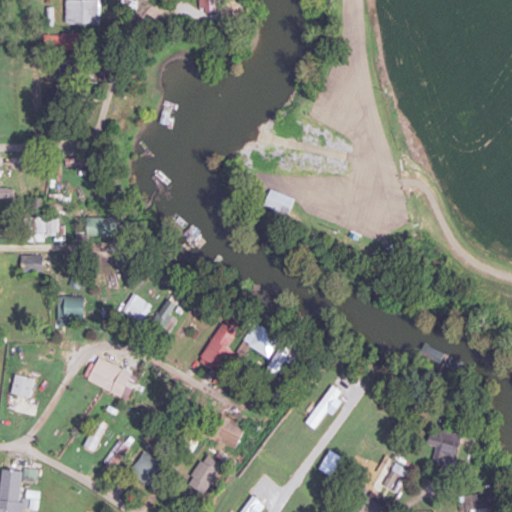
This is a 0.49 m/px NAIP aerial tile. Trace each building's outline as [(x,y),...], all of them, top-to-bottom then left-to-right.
[(66,0),(66,24),(99,24),(99,0),(66,0)] [(217,0),(206,0),(206,13),(217,13),(217,0)] [(66,166),(90,166),(90,158),(66,158),(66,166)] [(0,198),(14,199),(14,189),(0,188),(0,198)] [(71,213),(71,195),(49,195),(49,198),(32,198),(32,213),(71,213)] [(118,217),(87,217),(87,236),(118,236),(118,217)] [(59,219),(25,219),(25,236),(59,236),(59,219)] [(43,272),(43,255),(21,255),(21,272),(43,272)] [(183,300),(174,294),(154,321),(163,327),(183,300)] [(85,297),(57,297),(57,326),(85,326),(85,297)] [(200,361),(218,372),(246,325),(228,314),(200,361)] [(250,343),(268,358),(282,341),(263,326),(250,343)] [(271,368),(277,372),(293,350),(286,345),(271,368)] [(458,374),(463,359),(424,347),(419,363),(458,374)] [(128,400),(139,376),(97,357),(87,381),(128,400)] [(31,398),(35,379),(16,375),(12,394),(31,398)] [(211,436),(236,449),(246,428),(221,415),(211,436)] [(109,424),(97,419),(84,447),(96,452),(109,424)] [(462,438),(432,429),(428,444),(438,447),(434,463),(454,469),(462,438)] [(102,464),(114,473),(132,448),(120,439),(102,464)] [(148,486),(162,463),(144,452),(130,475),(148,486)] [(187,483),(204,494),(224,466),(207,454),(187,483)] [(392,475),(411,475),(411,460),(392,460),(392,475)] [(0,511),(24,511),(25,502),(20,502),(22,480),(36,482),(38,472),(3,468),(0,498),(0,511)] [(362,511),(348,511),(382,511),(383,495),(362,495),(362,511)] [(480,504),(496,505),(496,498),(481,497),(480,504)]
